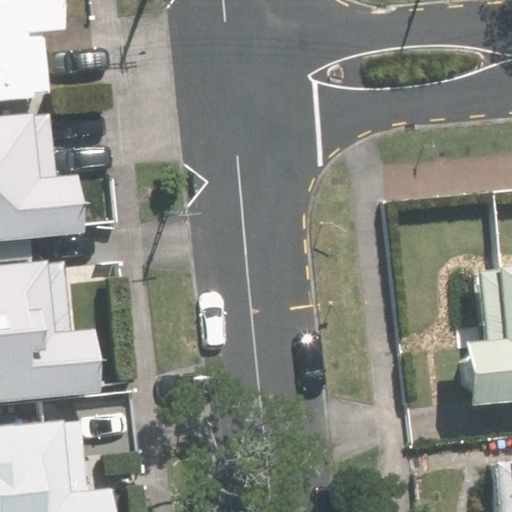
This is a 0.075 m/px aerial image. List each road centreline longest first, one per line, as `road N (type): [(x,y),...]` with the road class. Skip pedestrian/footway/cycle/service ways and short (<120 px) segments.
road 1 (tertiary): [(236,132),(272,511)]
road 2 (tertiary): [(227,36),(475,26),(511,33)]
road 3 (tertiary): [(511,85),(354,119),(236,132)]
